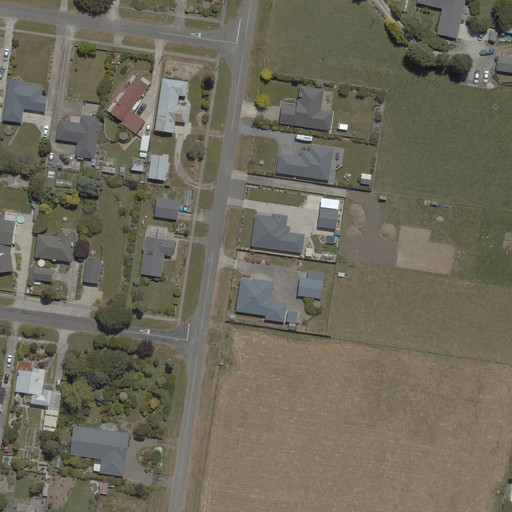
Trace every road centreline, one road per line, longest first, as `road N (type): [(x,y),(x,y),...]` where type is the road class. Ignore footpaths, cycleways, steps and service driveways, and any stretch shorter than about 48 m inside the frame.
road 1 (residential): [(199,342),(244,44)]
road 2 (residential): [(0,8),(244,44)]
road 3 (residential): [(0,312),(199,342)]
road 4 (residential): [(175,511),(199,342)]
